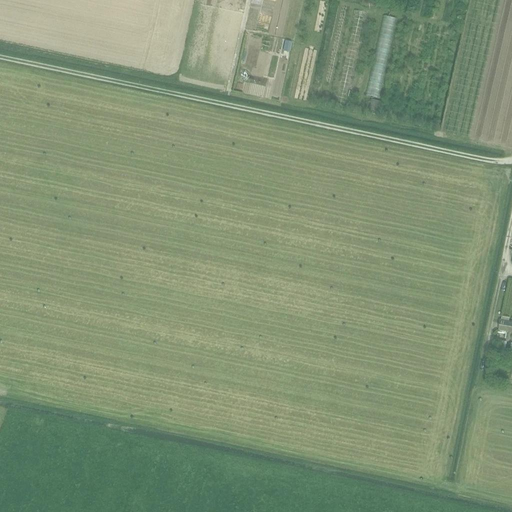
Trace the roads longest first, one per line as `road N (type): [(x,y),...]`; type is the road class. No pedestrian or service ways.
road 1 (track): [(511,159),(0,56)]
road 2 (track): [(479,377),(511,216)]
